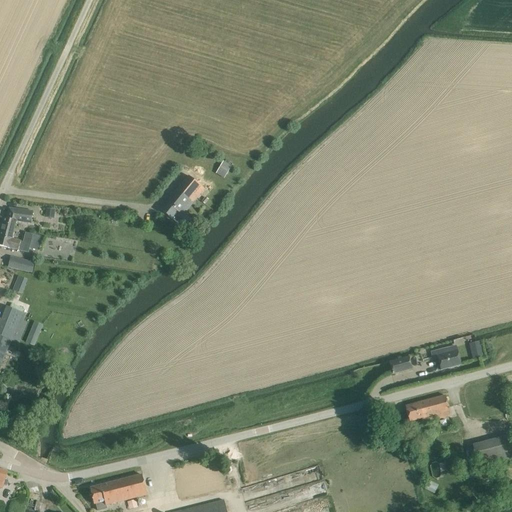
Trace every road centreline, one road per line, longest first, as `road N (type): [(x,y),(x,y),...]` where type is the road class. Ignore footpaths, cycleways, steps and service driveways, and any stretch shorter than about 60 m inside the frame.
road 1 (unclassified): [(54,479),(511,363)]
road 2 (unclassified): [(0,190),(87,0)]
